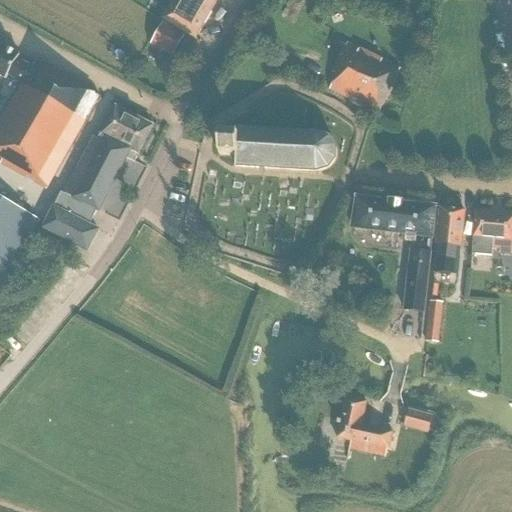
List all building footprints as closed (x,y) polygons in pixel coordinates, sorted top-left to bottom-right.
[(174,0),(163,21),(196,40),(218,0),(174,0)] [(162,23),(155,37),(170,46),(178,32),(162,23)] [(0,123),(0,156),(3,159),(0,165),(45,191),(99,97),(36,61),(32,69),(17,60),(20,56),(0,44),(0,76),(6,80),(8,76),(23,84),(0,123)] [(332,73),(336,75),(329,89),(379,112),(399,68),(348,44),(332,73)] [(97,142),(126,155),(124,158),(126,159),(134,163),(153,126),(115,107),(98,140),(97,142)] [(331,162),(332,160),(333,159),(334,155),(334,152),(334,150),(333,147),(332,144),(330,141),(328,139),(326,137),(324,136),(321,135),(319,134),(317,134),(315,133),(236,129),(235,136),(220,135),(219,156),(235,156),(234,168),(314,172),(318,171),(320,171),(323,170),(324,169),(326,168),(328,166),(329,165),(331,162)] [(99,212),(126,159),(124,158),(126,155),(97,142),(98,140),(93,138),(64,195),(61,194),(52,210),(53,210),(43,230),(87,252),(97,233),(88,228),(97,211),(99,212)] [(0,198),(0,289),(39,221),(0,198)] [(435,209),(357,199),(353,228),(432,238),(435,209)] [(434,266),(448,268),(450,246),(460,248),(464,212),(441,209),(434,266)] [(500,250),(499,254),(511,255),(511,251),(511,215),(476,213),(472,255),(491,257),(492,249),(500,250)] [(411,252),(404,312),(424,314),(431,254),(411,252)] [(443,303),(430,302),(425,343),(439,345),(443,303)] [(349,451),(384,459),(386,451),(388,452),(392,435),(361,427),(367,404),(346,399),(337,439),(351,443),(349,451)] [(428,434),(432,417),(409,410),(404,427),(428,434)]
